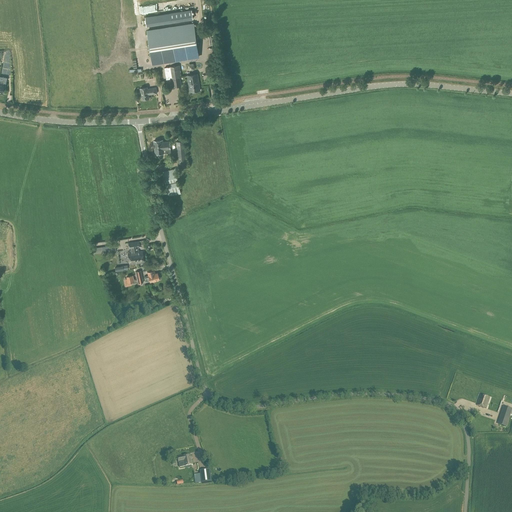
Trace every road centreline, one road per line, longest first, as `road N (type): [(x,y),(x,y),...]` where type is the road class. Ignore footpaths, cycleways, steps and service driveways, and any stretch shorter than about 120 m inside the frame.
road 1 (unclassified): [(465,511),(467,435),(446,405),(339,394),(249,407),(208,392),(138,122)]
road 2 (tertiary): [(511,93),(401,83),(216,113)]
road 3 (tertiary): [(0,112),(138,122)]
